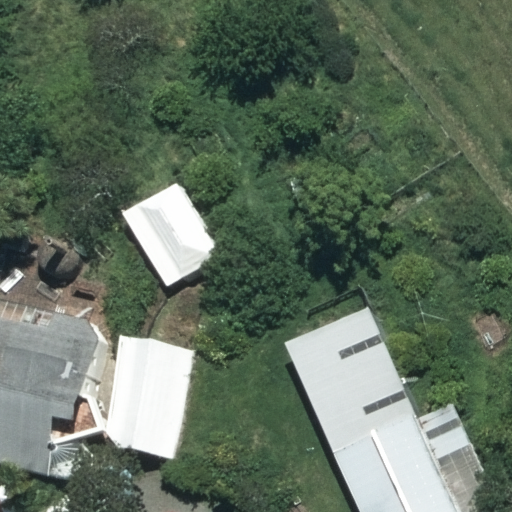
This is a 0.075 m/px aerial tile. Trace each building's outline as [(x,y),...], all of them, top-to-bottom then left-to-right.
[(223,257),(191,190),(133,217),(165,284),(223,257)] [(113,337),(0,307),(0,471),(73,490),(113,337)] [(430,425),(381,317),(299,354),(369,511),(507,511),(463,411),(430,425)] [(197,353),(130,343),(114,457),(181,466),(197,353)] [(9,511),(0,493),(0,511),(9,511)]
